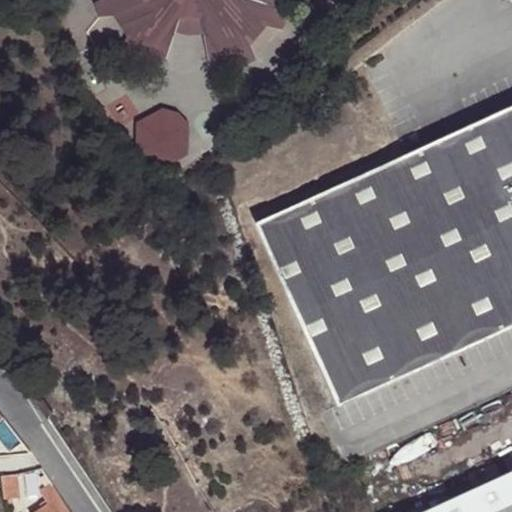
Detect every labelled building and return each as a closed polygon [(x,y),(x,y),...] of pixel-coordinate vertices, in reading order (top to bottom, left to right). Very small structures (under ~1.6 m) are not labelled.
[(101,0),(94,6),(97,21),(116,20),(126,38),(119,53),(131,63),(145,53),(165,62),(177,30),(190,34),(204,33),(210,67),(232,59),(246,70),(260,61),(256,43),(267,29),(284,31),(291,19),(279,7),(269,3),(269,0),(101,0)] [(347,406),(511,329),(511,108),(263,226),(347,406)] [(32,453),(4,418),(0,421),(0,438),(13,455),(32,453)] [(129,428),(117,438),(127,449),(140,440),(129,428)] [(117,438),(103,451),(111,462),(113,461),(128,451),(127,449),(117,438)] [(87,461),(122,511),(140,501),(113,461),(111,462),(103,451),(87,461)] [(122,511),(87,461),(73,470),(81,481),(79,483),(98,511),(122,511)] [(65,475),(73,486),(79,483),(81,481),(73,470),(71,471),(65,475)] [(1,476),(5,492),(18,491),(16,475),(1,476)] [(511,511),(511,475),(432,511),(511,511)] [(55,511),(66,504),(53,484),(41,491),(49,504),(46,507),(49,511),(55,511)] [(163,511),(153,497),(141,504),(146,511),(163,511)]
